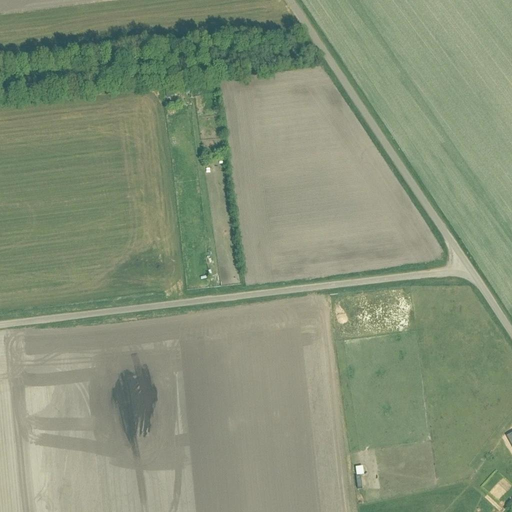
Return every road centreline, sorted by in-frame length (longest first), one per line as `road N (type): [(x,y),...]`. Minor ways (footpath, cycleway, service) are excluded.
road 1 (unclassified): [(0,325),(467,265)]
road 2 (unclassified): [(467,265),(288,0)]
